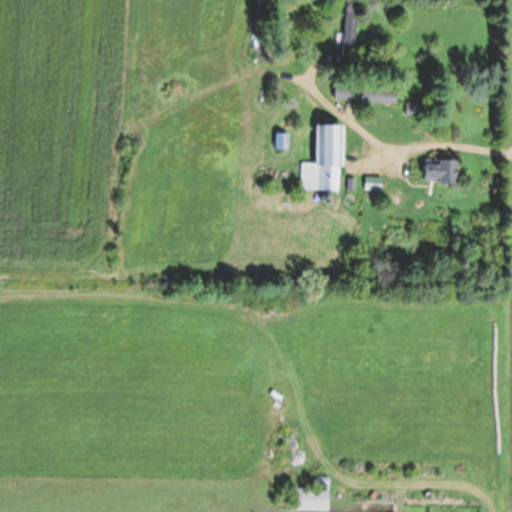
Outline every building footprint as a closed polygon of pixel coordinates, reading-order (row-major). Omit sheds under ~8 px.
[(356,2),(345,2),(342,54),(354,55),(356,2)] [(362,99),(361,84),(334,86),(335,101),(362,99)] [(314,164),(300,163),(299,191),(340,192),(341,126),(315,126),(314,164)] [(424,184),(455,184),(455,160),(424,160),(424,184)] [(380,179),(366,179),(366,191),(380,191),(380,179)] [(295,511),(328,511),(328,489),(295,489),(295,511)]
